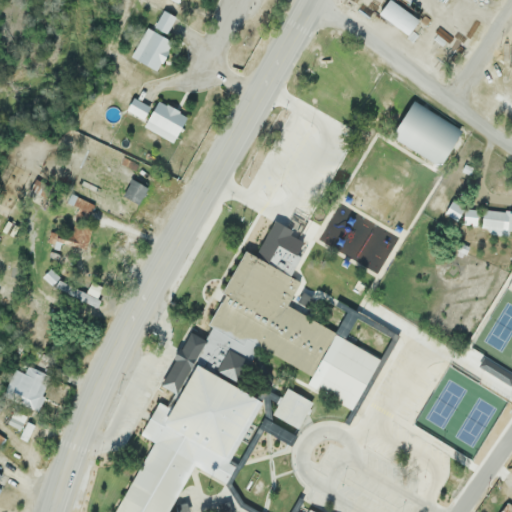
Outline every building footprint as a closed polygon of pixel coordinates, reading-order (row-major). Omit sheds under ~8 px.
[(379,15),(391,0),(420,22),(409,37),(379,15)] [(168,35),(154,27),(164,9),(178,16),(168,35)] [(148,28),(173,42),(157,69),(132,56),(148,28)] [(479,81),(488,89),(497,77),(488,70),(479,81)] [(511,114),(511,103),(492,92),(487,100),(511,114)] [(144,120),(127,110),(134,97),(152,108),(144,120)] [(414,100),(463,132),(440,168),(391,136),(414,100)] [(145,125),(159,101),(187,117),(173,141),(145,125)] [(293,186),(301,172),(274,156),(266,169),(293,186)] [(461,173),(465,163),(474,167),(470,177),(461,173)] [(140,203),(125,195),(134,179),(148,187),(140,203)] [(72,193),(93,205),(88,215),(66,203),(72,193)] [(445,212),(453,199),(465,206),(458,219),(445,212)] [(465,225),(465,209),(477,209),(477,225),(465,225)] [(483,210),(511,212),(511,229),(482,227),(483,210)] [(237,384),(194,359),(212,327),(208,325),(227,292),(222,290),(244,251),(300,282),(287,305),(381,358),(351,411),(306,386),(312,376),(258,346),(237,384)] [(51,285),(42,277),(51,268),(59,276),(51,285)] [(56,287),(60,279),(86,292),(91,282),(104,289),(98,299),(101,300),(97,308),(56,287)] [(227,462),(234,466),(224,483),(194,466),(167,511),(113,511),(153,443),(139,435),(158,402),(170,409),(196,363),(262,401),(227,462)] [(51,375),(36,413),(13,405),(18,392),(8,388),(15,369),(25,374),(28,366),(51,375)] [(436,492),(450,467),(433,459),(420,484),(436,492)] [(210,511),(213,508),(191,497),(183,511),(210,511)] [(511,511),(498,511),(506,502),(511,506),(511,511)]
